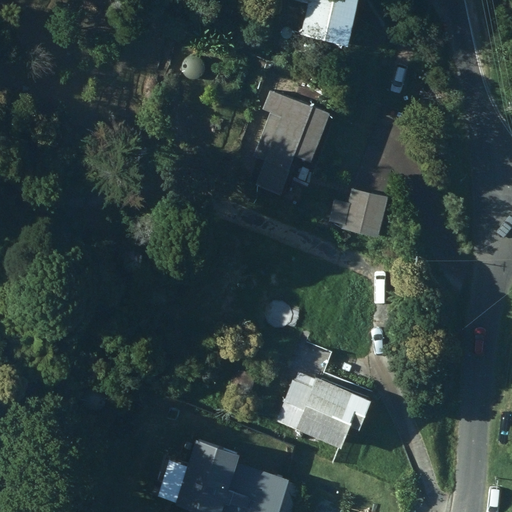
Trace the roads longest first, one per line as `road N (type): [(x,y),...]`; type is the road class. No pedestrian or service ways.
road 1 (residential): [(498,195),(463,511)]
road 2 (unclassified): [(498,195),(451,0)]
